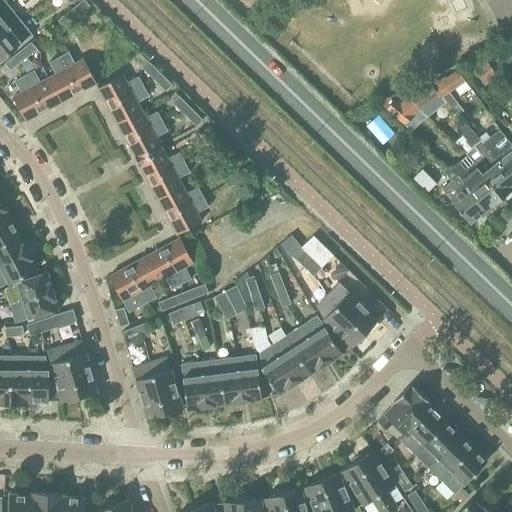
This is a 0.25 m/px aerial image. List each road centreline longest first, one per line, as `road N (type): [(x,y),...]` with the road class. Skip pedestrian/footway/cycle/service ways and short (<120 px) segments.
road 1 (secondary): [(186,0),(511,318)]
road 2 (residential): [(139,456),(229,455),(307,437),(368,394),(410,349),(511,446)]
road 3 (residential): [(0,129),(55,204),(139,456)]
road 4 (residential): [(0,447),(139,456)]
